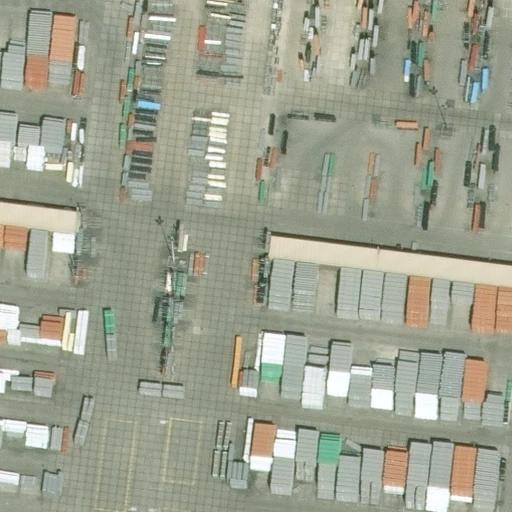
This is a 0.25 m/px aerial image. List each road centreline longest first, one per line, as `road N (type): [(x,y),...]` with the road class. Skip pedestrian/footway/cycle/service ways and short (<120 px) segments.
road 1 (unknown): [(511,360),(261,313),(221,326),(191,383),(511,452)]
road 2 (unknown): [(89,511),(100,406),(117,380),(114,243),(156,165),(177,0)]
road 3 (unknown): [(169,495),(289,511)]
